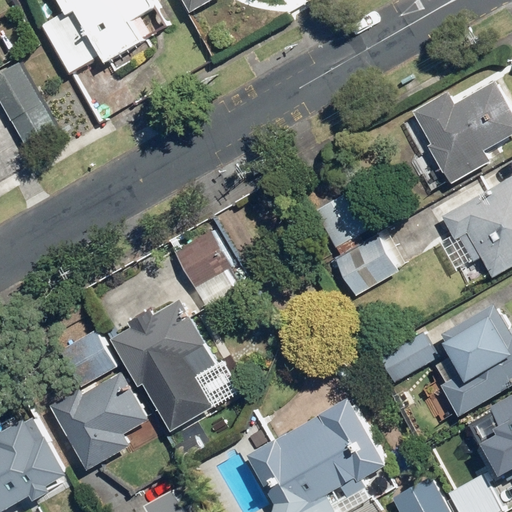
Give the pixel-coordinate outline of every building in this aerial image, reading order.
[(150,0),(55,0),(56,1),(54,2),(65,21),(76,45),(79,44),(91,63),(163,20),(150,0)] [(183,0),(190,10),(204,0),(183,0)] [(453,96),(419,115),(439,148),(435,151),(457,187),(497,164),(492,155),(511,143),(511,103),(501,84),(460,107),(453,96)] [(511,272),(511,183),(448,219),(462,243),(474,237),(498,280),(511,272)] [(316,214),(334,249),(383,223),(365,188),(316,214)] [(182,252),(200,283),(233,264),(215,233),(182,252)] [(337,259),(355,294),(401,272),(383,236),(337,259)] [(117,337),(173,431),(237,394),(181,299),(117,337)] [(511,338),(511,339),(494,306),(443,334),(462,368),(445,378),(467,416),(511,389),(511,338)] [(119,370),(97,329),(53,353),(76,394),(119,370)] [(384,355),(397,379),(437,357),(425,333),(384,355)] [(152,424),(124,374),(60,409),(88,460),(152,424)] [(337,511),(330,497),(387,465),(349,399),(252,454),(280,503),(262,511),(337,511)] [(511,470),(511,399),(492,410),(505,433),(480,446),(498,478),(511,470)] [(37,426),(0,445),(0,507),(62,474),(37,426)] [(213,447),(203,432),(178,449),(187,464),(213,447)] [(452,494),(462,511),(501,511),(506,509),(485,474),(452,494)] [(454,511),(435,478),(395,500),(402,511),(454,511)] [(201,511),(187,486),(149,507),(152,511),(201,511)]
